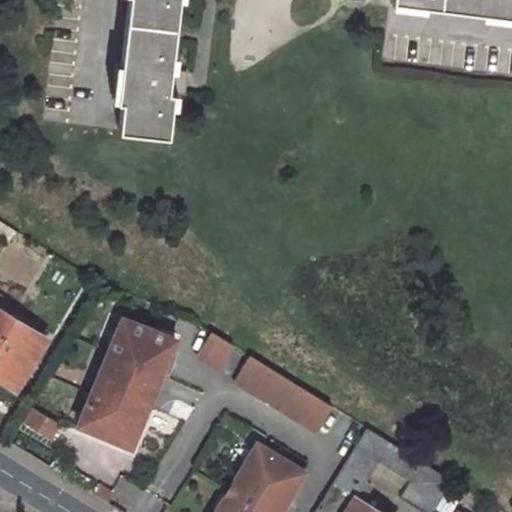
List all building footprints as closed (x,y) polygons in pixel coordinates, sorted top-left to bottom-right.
[(511,0),(128,0),(114,101),(120,102),(116,133),(166,139),(170,108),(165,107),(166,91),(181,92),(184,71),(169,69),(178,0),(390,0),(511,15),(511,0)] [(0,236),(6,240),(12,230),(0,222),(0,236)] [(0,300),(1,299),(0,298),(0,335),(10,319),(0,313),(0,300)] [(176,340),(122,318),(77,426),(130,448),(176,340)] [(0,377),(17,388),(44,340),(10,319),(0,335),(0,377)] [(232,344),(212,333),(198,355),(205,359),(204,360),(218,368),(232,344)] [(239,385),(314,432),(330,406),(305,391),(249,355),(239,370),(246,374),(239,385)] [(239,370),(232,381),(239,385),(246,374),(239,370)] [(30,407),(22,421),(50,438),(58,423),(30,407)] [(380,511),(356,496),(367,478),(422,511),(429,511),(449,479),(365,428),(312,511),(380,511)] [(263,447),(254,442),(240,466),(248,471),(263,447)] [(276,511),(301,471),(263,447),(248,471),(240,466),(230,481),(231,482),(224,493),(223,492),(214,508),(220,511),(276,511)] [(113,492),(101,485),(95,496),(106,502),(113,492)]
